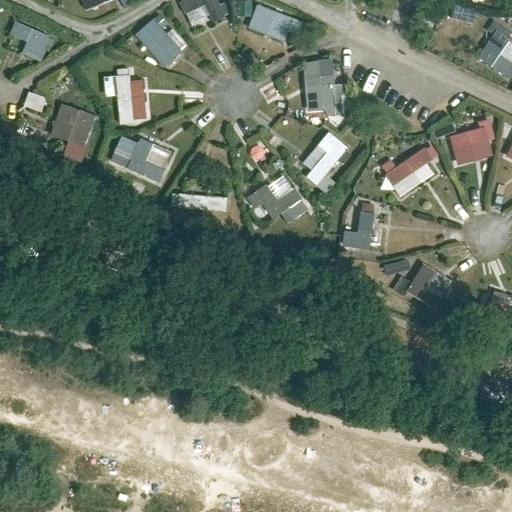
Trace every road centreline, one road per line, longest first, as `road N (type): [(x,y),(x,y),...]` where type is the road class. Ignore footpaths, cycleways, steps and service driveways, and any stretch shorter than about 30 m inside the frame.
road 1 (unclassified): [(0,235),(511,388)]
road 2 (residential): [(511,101),(278,0)]
